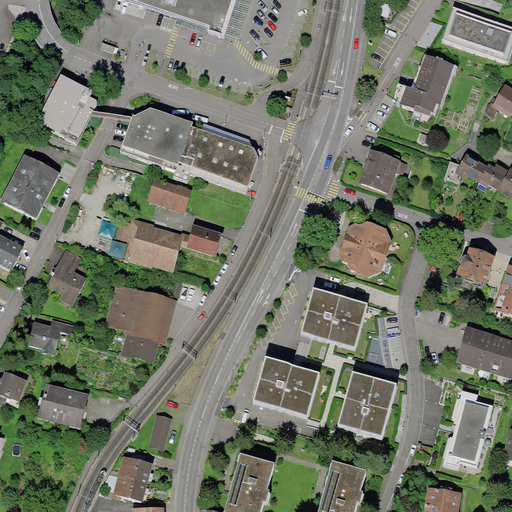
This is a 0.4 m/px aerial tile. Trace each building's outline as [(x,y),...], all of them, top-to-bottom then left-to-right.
[(124,0),(229,36),(240,0),(124,0)] [(511,52),(511,31),(454,11),(443,44),(508,67),(511,52)] [(452,71),(426,63),(417,88),(408,86),(399,105),(436,118),(452,71)] [(92,90),(61,74),(37,122),(77,145),(91,116),(93,111),(97,105),(97,102),(97,101),(96,99),(89,96),(92,90)] [(511,88),(505,84),(493,104),(492,106),(498,110),(510,117),(511,113),(511,88)] [(493,118),(498,110),(492,106),(493,104),(491,102),(485,113),(493,118)] [(175,171),(191,126),(193,122),(151,107),(135,115),(133,115),(132,117),(130,121),(120,151),(175,171)] [(93,111),(91,116),(130,121),(132,117),(93,111)] [(254,148),(191,126),(175,171),(174,176),(188,180),(191,172),(246,192),(258,156),(254,148)] [(61,173),(23,154),(0,198),(0,200),(37,219),(61,173)] [(372,154),(360,186),(389,197),(401,164),(372,154)] [(480,179),(487,166),(467,154),(459,165),(450,162),(444,179),(458,184),(461,177),(466,180),(468,176),(480,183),(482,180),(480,179)] [(498,190),(509,171),(497,164),(495,167),(489,163),(487,166),(480,179),(482,180),(480,183),(487,187),(489,184),(498,190)] [(511,168),(510,168),(509,171),(498,190),(511,197),(510,199),(511,199),(511,168)] [(147,201),(184,214),(192,191),(155,179),(147,201)] [(155,225),(122,216),(116,238),(130,242),(127,252),(131,254),(129,262),(153,269),(153,267),(173,272),(184,235),(154,227),(155,225)] [(360,224),(355,223),(348,226),(340,255),(343,261),(347,262),(350,270),(369,276),(381,271),(392,240),(386,228),(367,220),(360,224)] [(222,233),(193,224),(186,248),(215,256),(222,233)] [(0,264),(11,270),(23,247),(0,234),(0,264)] [(497,259),(466,249),(455,285),(486,295),(497,259)] [(82,258),(65,250),(47,286),(61,293),(57,300),(72,307),(87,278),(75,272),(82,258)] [(511,268),(496,312),(511,317),(511,268)] [(126,335),(121,356),(155,364),(159,345),(166,346),(178,301),(156,294),(117,286),(105,326),(125,331),(124,334),(126,335)] [(368,304),(314,287),(301,331),(355,345),(368,304)] [(51,326),(33,321),(27,345),(42,349),(41,352),(54,356),(60,332),(72,335),(75,326),(52,320),(51,326)] [(511,343),(467,329),(456,364),(511,381),(511,343)] [(320,371),(264,356),(254,399),(308,416),(320,371)] [(397,383),(353,371),(338,424),(384,437),(397,383)] [(27,380),(4,372),(2,379),(0,378),(0,395),(7,398),(11,399),(19,402),(27,380)] [(82,427),(89,395),(45,385),(38,417),(82,427)] [(478,398),(463,393),(442,467),(458,471),(460,465),(477,469),(494,408),(477,403),(478,398)] [(171,422),(155,419),(149,450),(164,453),(171,422)] [(511,428),(503,461),(511,463),(511,428)] [(274,462),(240,452),(224,511),(226,511),(260,511),(264,500),(266,501),(270,489),(267,488),(274,462)] [(115,497),(144,504),(153,469),(124,460),(115,497)] [(354,511),(366,470),(332,460),(317,511),(354,511)] [(458,511),(461,495),(426,489),(423,510),(422,511),(458,511)]
